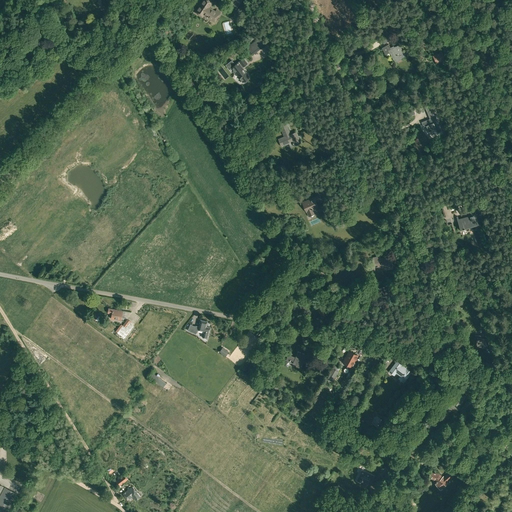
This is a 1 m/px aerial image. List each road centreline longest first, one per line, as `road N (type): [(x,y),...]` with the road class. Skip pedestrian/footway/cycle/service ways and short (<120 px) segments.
road 1 (unclassified): [(438,355),(0,273)]
road 2 (unclassified): [(438,355),(430,281),(310,0)]
road 3 (unclassified): [(0,182),(168,0)]
road 4 (track): [(120,506),(0,309)]
road 5 (unknown): [(494,366),(400,486),(388,487),(374,471)]
road 6 (track): [(120,506),(0,438)]
